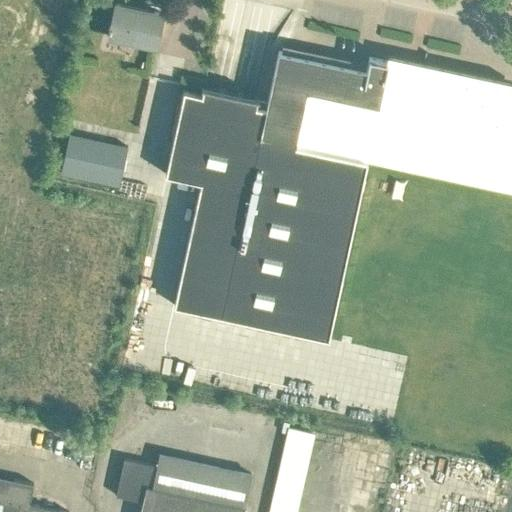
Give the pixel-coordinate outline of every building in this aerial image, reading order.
[(108,35),(155,45),(162,13),(114,3),(110,25),(108,24),(107,29),(109,29),(108,35)] [(277,49),(267,99),(201,84),(199,92),(183,89),(164,173),(200,181),(173,304),(328,337),(366,158),(511,189),(511,88),(510,88),(511,81),(387,54),(386,59),(368,56),(365,68),(277,49)] [(60,173),(118,186),(127,145),(69,132),(60,173)] [(0,192),(0,205),(14,209),(14,208),(16,196),(0,192)] [(0,205),(0,217),(39,226),(41,214),(14,208),(14,209),(0,205)] [(71,208),(69,221),(127,234),(130,221),(103,215),(71,208)] [(0,217),(0,230),(36,238),(39,226),(0,217)] [(69,221),(66,232),(125,245),(127,234),(69,221)] [(0,230),(0,242),(33,250),(36,238),(0,230)] [(66,232),(63,244),(122,257),(125,245),(66,232)] [(0,242),(0,254),(31,261),(33,250),(0,242)] [(63,244),(61,256),(120,269),(122,257),(63,244)] [(0,254),(0,266),(28,273),(31,261),(0,254)] [(61,256),(58,268),(117,281),(120,269),(61,256)] [(0,266),(0,279),(26,285),(28,273),(0,266)] [(58,268),(56,279),(114,292),(117,281),(58,268)] [(0,279),(0,291),(23,297),(26,285),(0,279)] [(56,279),(53,291),(112,304),(114,292),(56,279)] [(0,291),(0,303),(20,308),(23,297),(0,291)] [(53,291),(50,303),(109,316),(112,304),(53,291)] [(0,303),(0,316),(18,320),(20,308),(0,303)] [(50,303),(48,314),(107,327),(109,316),(50,303)] [(48,314),(45,326),(104,339),(107,327),(48,314)] [(0,316),(0,328),(15,332),(18,320),(0,316)] [(45,326),(43,338),(101,351),(104,339),(45,326)] [(0,328),(0,340),(13,344),(15,332),(0,328)] [(43,338),(40,350),(99,363),(101,351),(43,338)] [(0,340),(0,352),(10,355),(13,344),(0,340)] [(40,350),(37,361),(96,374),(99,363),(40,350)] [(0,352),(0,365),(8,367),(10,355),(0,352)] [(37,361),(35,373),(94,386),(96,374),(37,361)] [(35,373),(32,385),(91,398),(94,386),(35,373)] [(32,385),(30,396),(88,409),(91,398),(32,385)] [(242,511),(244,505),(152,485),(156,464),(124,457),(115,494),(142,500),(139,511),(242,511)] [(502,495),(508,470),(484,465),(479,490),(502,495)] [(29,502),(33,482),(0,474),(0,511),(68,511),(69,511),(29,502)]
